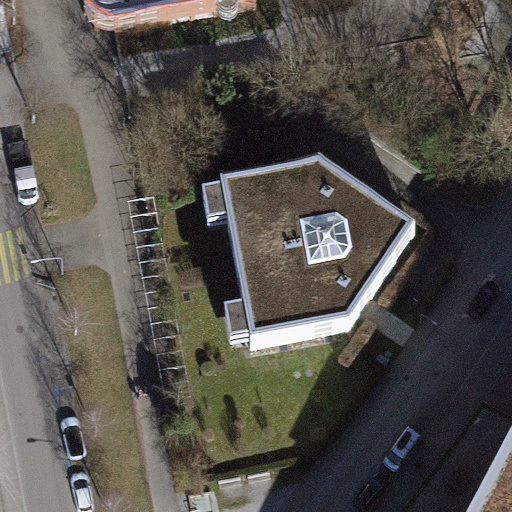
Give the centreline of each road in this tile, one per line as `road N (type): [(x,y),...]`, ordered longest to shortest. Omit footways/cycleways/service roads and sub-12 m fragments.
road 1 (residential): [(325,511),(396,413),(460,349),(511,267)]
road 2 (residential): [(51,511),(0,220)]
